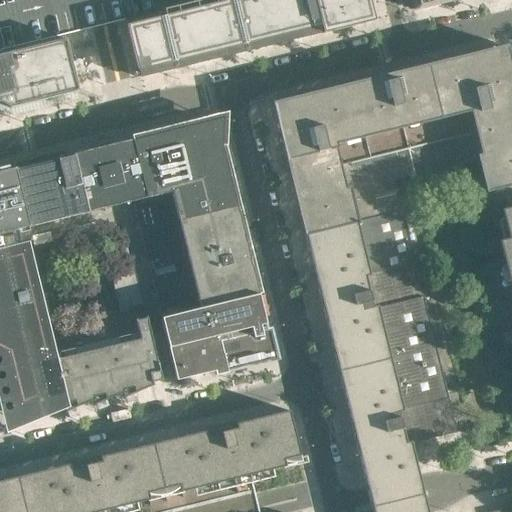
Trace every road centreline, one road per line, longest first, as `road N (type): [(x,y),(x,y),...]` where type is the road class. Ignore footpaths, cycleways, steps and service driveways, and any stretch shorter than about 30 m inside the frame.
road 1 (residential): [(0,463),(305,387)]
road 2 (residential): [(305,387),(240,91)]
road 3 (residential): [(398,48),(240,91)]
road 4 (residential): [(240,91),(118,121)]
road 5 (residential): [(118,121),(0,151)]
